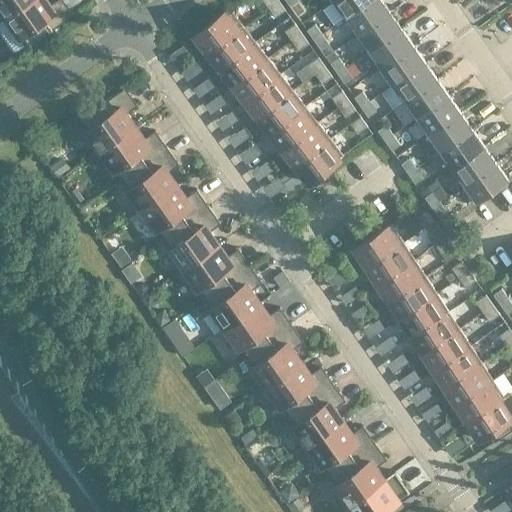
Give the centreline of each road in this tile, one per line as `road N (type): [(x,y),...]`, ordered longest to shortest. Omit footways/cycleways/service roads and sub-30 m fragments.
road 1 (residential): [(473,511),(131,27)]
road 2 (residential): [(0,121),(131,27)]
road 3 (residential): [(511,103),(438,0)]
